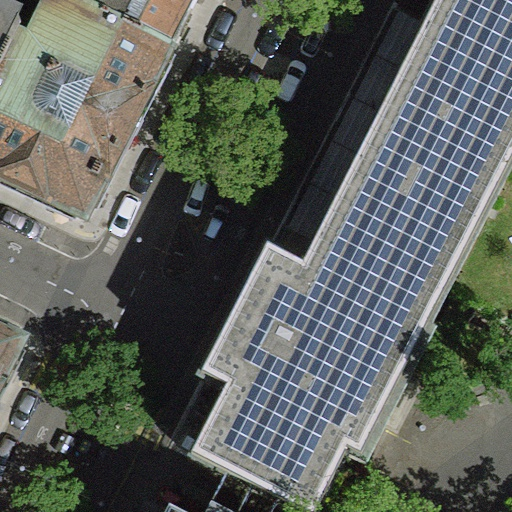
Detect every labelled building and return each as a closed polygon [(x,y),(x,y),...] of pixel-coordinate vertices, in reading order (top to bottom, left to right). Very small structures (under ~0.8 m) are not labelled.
[(0,179),(87,220),(173,54),(60,0),(55,0),(32,50),(15,42),(0,74),(0,179)] [(0,0),(0,74),(15,42),(21,31),(19,22),(0,13),(0,3),(2,0),(0,0)] [(60,0),(173,54),(200,0),(60,0)] [(511,173),(511,0),(443,0),(306,271),(271,255),(206,381),(228,393),(192,460),(294,511),(318,511),(349,456),(368,466),(386,429),(433,335),(430,334),(441,314),(511,173)] [(511,239),(470,325),(511,346),(511,239)] [(0,335),(0,388),(21,346),(0,335)]
